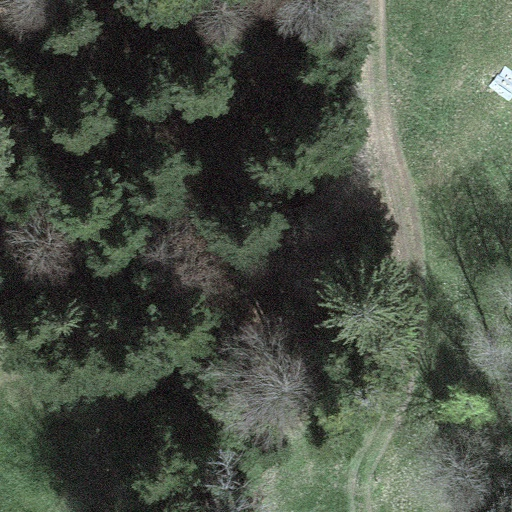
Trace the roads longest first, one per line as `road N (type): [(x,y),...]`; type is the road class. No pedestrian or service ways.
road 1 (track): [(62,511),(185,342),(387,154)]
road 2 (track): [(387,154),(380,0)]
